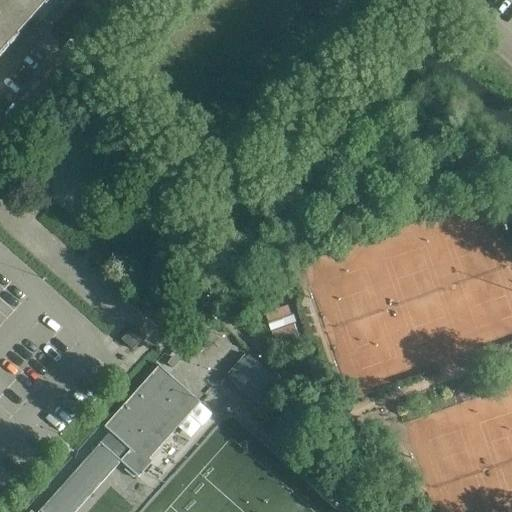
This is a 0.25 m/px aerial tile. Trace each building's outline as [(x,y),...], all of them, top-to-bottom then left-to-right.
[(30,20),(48,0),(0,0),(0,37),(8,45),(30,20)] [(0,53),(8,45),(0,37),(0,53)] [(272,334),(297,331),(293,306),(269,309),(272,334)] [(133,328),(121,341),(133,351),(145,338),(133,328)] [(252,400),(273,377),(249,356),(228,379),(252,400)] [(31,511),(77,511),(132,451),(135,454),(190,393),(160,366),(104,428),(111,433),(40,511),(33,511),(32,511),(31,511)]
